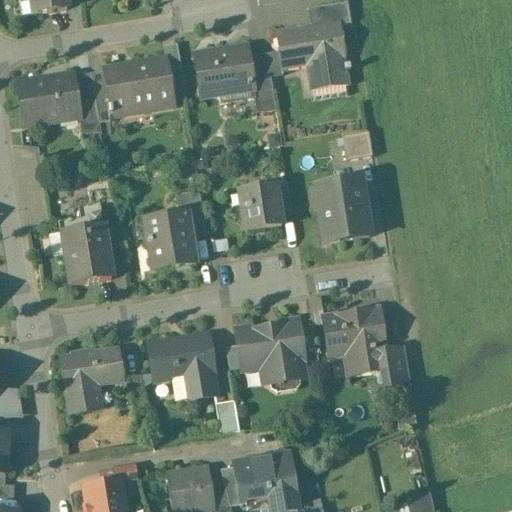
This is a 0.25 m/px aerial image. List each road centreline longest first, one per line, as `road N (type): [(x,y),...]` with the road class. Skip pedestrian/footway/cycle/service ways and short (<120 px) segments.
road 1 (residential): [(25,325),(380,271)]
road 2 (residential): [(0,54),(207,19)]
road 3 (residential): [(25,325),(57,511)]
road 4 (residential): [(0,168),(25,325)]
